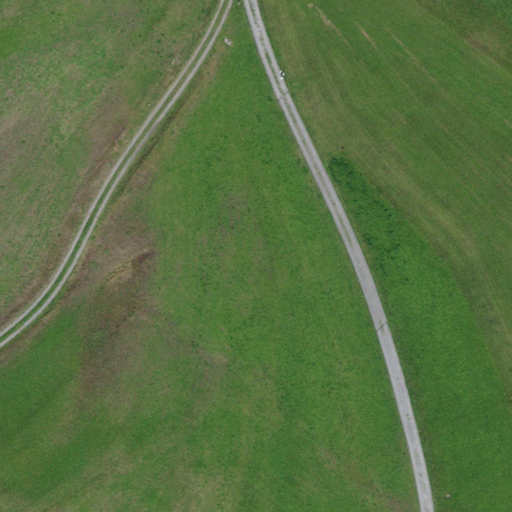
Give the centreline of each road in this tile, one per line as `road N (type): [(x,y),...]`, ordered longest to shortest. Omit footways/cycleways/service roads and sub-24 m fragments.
road 1 (track): [(255,0),(357,256),(436,511)]
road 2 (track): [(233,0),(211,45),(98,201),(67,270),(30,318),(0,340)]
